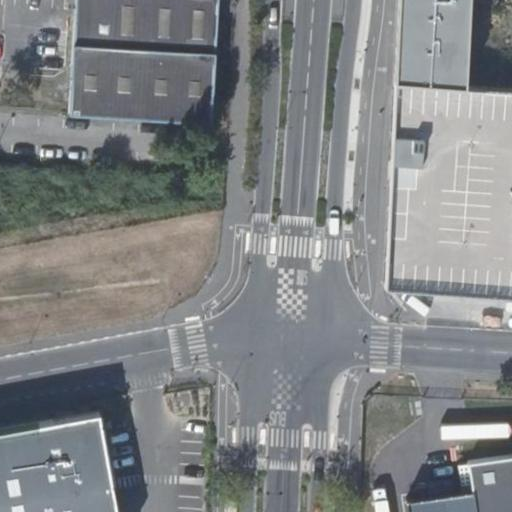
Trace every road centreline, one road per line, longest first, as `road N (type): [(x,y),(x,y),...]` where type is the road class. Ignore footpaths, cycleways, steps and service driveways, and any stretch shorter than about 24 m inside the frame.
road 1 (tertiary): [(323,340),(352,0)]
road 2 (tertiary): [(272,0),(252,337)]
road 3 (residential): [(0,380),(252,337)]
road 4 (residential): [(323,340),(511,351)]
road 5 (tertiary): [(252,337),(246,511)]
road 6 (tertiary): [(317,511),(323,340)]
